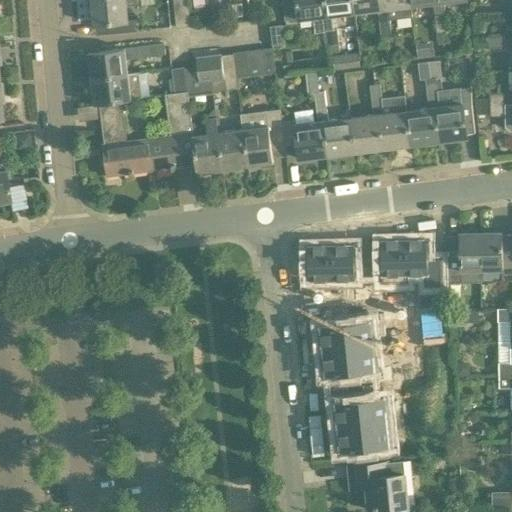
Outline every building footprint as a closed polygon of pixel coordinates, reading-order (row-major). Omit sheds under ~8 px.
[(156,2),(155,0),(90,0),(93,25),(95,25),(96,36),(138,32),(137,21),(127,21),(126,5),(156,2)] [(173,0),(176,28),(191,26),(188,0),(173,0)] [(335,44),(332,15),(327,16),(324,0),(282,0),(284,21),(299,19),(312,18),(314,33),(323,32),(325,45),(335,44)] [(353,0),(324,0),(327,16),(332,15),(355,12),(353,0)] [(381,0),(353,0),(355,12),(377,10),(381,39),(391,37),(389,19),(388,8),(383,9),(381,0)] [(410,0),(381,0),(383,9),(388,8),(389,19),(413,16),(411,6),(410,0)] [(438,0),(410,0),(411,6),(433,3),(437,32),(447,31),(443,2),(438,2),(438,0)] [(500,37),(489,38),(489,48),(504,48),(504,37),(500,37)] [(87,53),(90,79),(127,74),(125,59),(165,54),(163,43),(87,53)] [(258,49),(261,75),(276,73),(273,47),(258,49)] [(258,49),(245,51),(249,76),(261,75),(258,49)] [(232,52),(232,53),(235,78),(249,76),(245,51),(232,52)] [(232,53),(220,55),(224,79),(211,81),(213,92),(237,89),(235,78),(232,53)] [(185,67),(183,67),(186,92),(187,95),(213,92),(211,81),(224,79),(220,55),(220,54),(196,57),(196,66),(185,67)] [(428,61),(430,77),(435,76),(436,78),(441,77),(439,60),(428,61)] [(279,76),(290,75),(288,64),(277,65),(279,76)] [(171,68),(175,93),(186,92),(183,67),(171,68)] [(139,72),(127,74),(90,79),(93,106),(99,105),(121,102),(131,101),(131,99),(142,97),(139,72)] [(314,93),(316,107),(326,106),(324,91),(319,92),(317,74),(305,76),(308,94),(314,93)] [(430,77),(425,78),(427,92),(428,92),(437,91),(436,78),(435,76),(430,77)] [(380,84),(370,85),(372,100),(381,98),(380,84)] [(427,92),(429,107),(434,107),(439,142),(467,138),(465,121),(474,120),(470,93),(460,94),(461,103),(439,106),(437,91),(427,92)] [(511,91),(490,92),(490,99),(490,105),(505,104),(505,94),(511,93),(511,91)] [(192,136),(187,95),(186,92),(175,93),(164,95),(170,136),(147,139),(152,171),(194,166),(195,165),(191,136),(192,136)] [(505,104),(490,105),(490,113),(490,115),(505,115),(505,126),(509,131),(511,130),(511,93),(505,94),(505,104)] [(372,100),(374,115),(378,114),(383,149),(411,145),(407,110),(405,95),(381,98),(372,100)] [(490,99),(475,99),(477,115),(490,113),(490,105),(490,99)] [(126,142),(121,102),(99,105),(104,145),(102,145),(106,177),(152,171),(147,139),(126,142)] [(328,121),(326,106),(316,107),(318,122),(323,121),(327,156),(355,153),(350,118),(328,121)] [(434,107),(429,107),(407,110),(411,145),(439,142),(434,107)] [(285,145),(281,119),(280,108),(240,113),(243,130),(248,167),(273,164),(273,157),(286,155),(285,145)] [(374,115),(350,118),(355,153),(383,149),(378,114),(374,115)] [(296,117),(281,119),(285,145),(297,143),(299,160),(327,156),(323,121),(318,122),(297,125),(296,117)] [(207,134),(192,136),(191,136),(195,165),(194,166),(195,174),(222,170),(218,133),(216,118),(205,120),(207,134)] [(243,130),(218,133),(222,170),(248,167),(243,130)] [(0,170),(0,203),(9,202),(3,170),(0,170)] [(480,234),(481,270),(502,270),(502,281),(511,280),(511,257),(503,258),(502,233),(480,234)] [(480,234),(459,234),(460,259),(448,259),(449,282),(482,281),(481,270),(480,234)] [(381,240),(381,274),(405,274),(404,239),(381,240)] [(428,273),(427,239),(404,239),(405,274),(428,273)] [(330,245),(331,279),(354,279),(353,244),(330,245)] [(331,279),(330,245),(307,245),(308,280),(327,279),(327,291),(336,291),(335,279),(331,279)] [(413,300),(413,288),(405,288),(405,300),(413,300)] [(380,303),(380,295),(368,295),(369,303),(380,303)] [(509,321),(509,343),(511,342),(511,308),(497,309),(497,322),(509,321)] [(465,322),(465,309),(451,309),(452,323),(465,322)] [(371,318),(319,323),(322,348),(373,343),(371,318)] [(434,329),(435,336),(447,335),(446,327),(434,329)] [(511,342),(509,343),(510,364),(498,364),(498,377),(511,376),(511,342)] [(325,373),(376,368),(373,343),(322,348),(325,373)] [(464,362),(456,363),(457,375),(468,374),(468,366),(464,362)] [(511,408),(511,376),(498,377),(498,388),(510,388),(510,409),(511,408)] [(334,400),(337,425),(388,419),(385,394),(334,400)] [(439,406),(440,414),(452,412),(451,405),(439,406)] [(441,421),(453,420),(452,412),(440,414),(441,421)] [(340,450),(391,444),(388,419),(337,425),(340,450)] [(462,447),(462,458),(475,458),(475,447),(462,447)] [(374,511),(415,506),(411,461),(348,468),(350,489),(371,487),(374,511)] [(511,495),(511,496),(511,494),(491,494),(492,511),(511,510),(511,495)]
